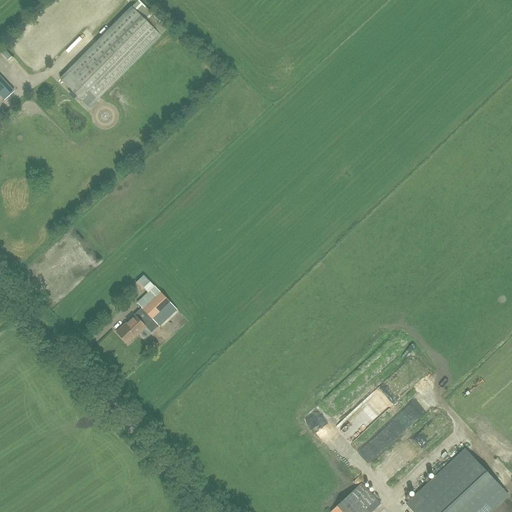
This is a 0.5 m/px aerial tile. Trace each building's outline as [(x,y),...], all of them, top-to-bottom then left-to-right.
[(97,100),(161,36),(132,7),(68,71),(67,71),(60,78),(89,108),(97,100)] [(5,51),(1,55),(13,68),(17,64),(5,51)] [(0,72),(0,93),(8,101),(18,91),(0,72)] [(137,282),(147,293),(137,303),(142,308),(116,332),(128,344),(146,327),(151,332),(158,326),(159,326),(176,309),(144,275),(137,282)] [(412,359),(401,370),(411,379),(400,390),(406,396),(427,373),(412,359)] [(401,414),(379,437),(389,446),(411,423),(401,414)] [(394,451),(401,460),(419,447),(412,437),(394,451)] [(465,450),(406,505),(412,511),(489,511),(507,495),(486,472),(465,450)] [(330,511),(371,511),(380,504),(362,483),(330,511)]
